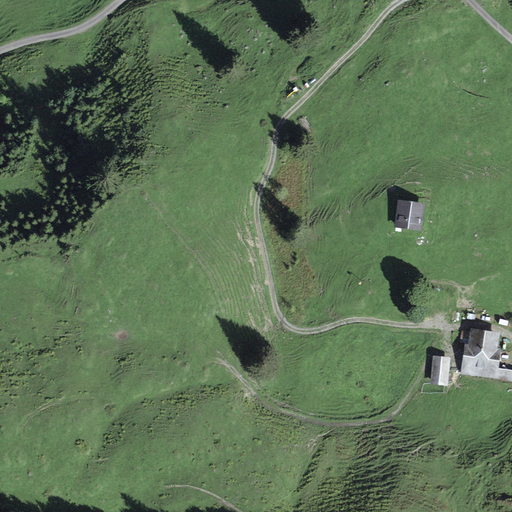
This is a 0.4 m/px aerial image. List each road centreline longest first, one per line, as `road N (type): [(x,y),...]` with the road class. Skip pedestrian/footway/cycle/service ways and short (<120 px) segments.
road 1 (track): [(511,335),(484,326),(359,321),(301,331),(281,322),(274,308),(257,207),(275,129),(401,0)]
road 2 (track): [(0,48),(80,30),(120,0)]
